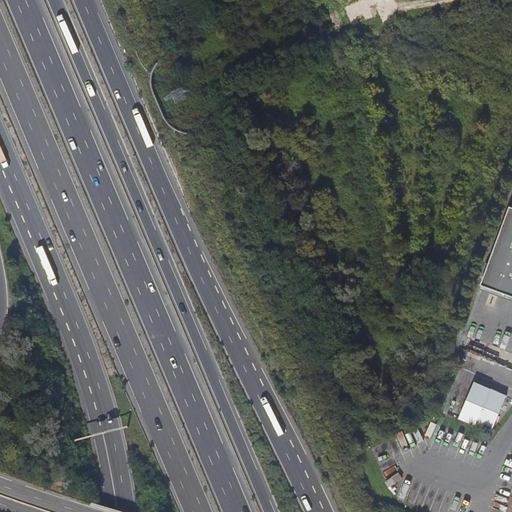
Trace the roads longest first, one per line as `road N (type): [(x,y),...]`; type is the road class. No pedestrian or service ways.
road 1 (trunk): [(313,511),(200,277),(82,0)]
road 2 (motorway): [(269,511),(53,0)]
road 3 (motorway): [(237,511),(21,0)]
road 4 (motorway): [(0,43),(198,511)]
road 5 (trunk): [(0,156),(69,316),(104,423)]
